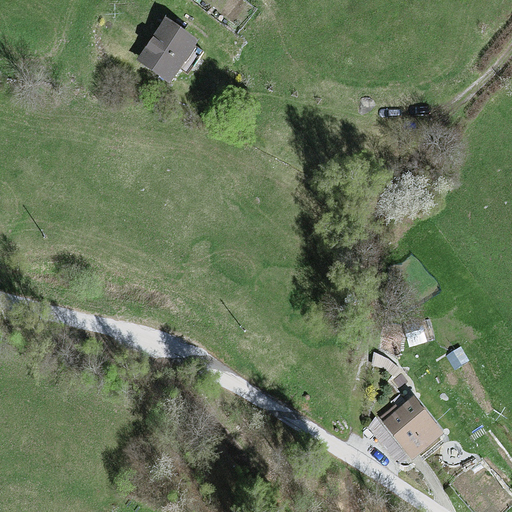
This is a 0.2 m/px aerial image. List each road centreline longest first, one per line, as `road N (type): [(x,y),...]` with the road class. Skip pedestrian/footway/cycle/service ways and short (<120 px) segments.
road 1 (unclassified): [(427,511),(188,352),(0,298)]
road 2 (track): [(286,511),(188,352)]
